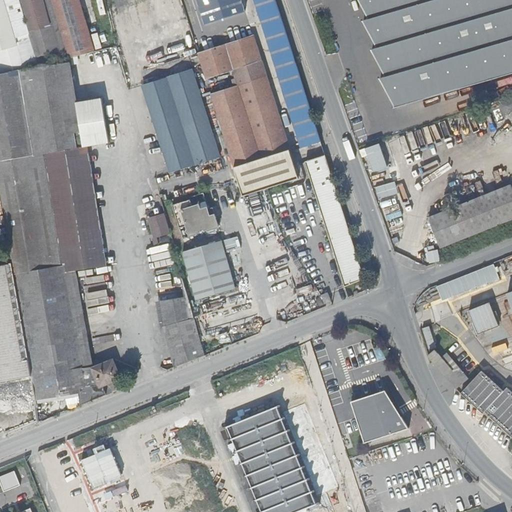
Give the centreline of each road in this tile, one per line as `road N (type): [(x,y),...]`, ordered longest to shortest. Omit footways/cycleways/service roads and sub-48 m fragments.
road 1 (residential): [(0,452),(393,291)]
road 2 (residential): [(294,0),(393,291)]
road 3 (residential): [(393,291),(425,386),(466,445),(511,490)]
road 4 (unknown): [(385,268),(404,250),(441,175),(511,145)]
road 5 (residential): [(393,291),(511,244)]
